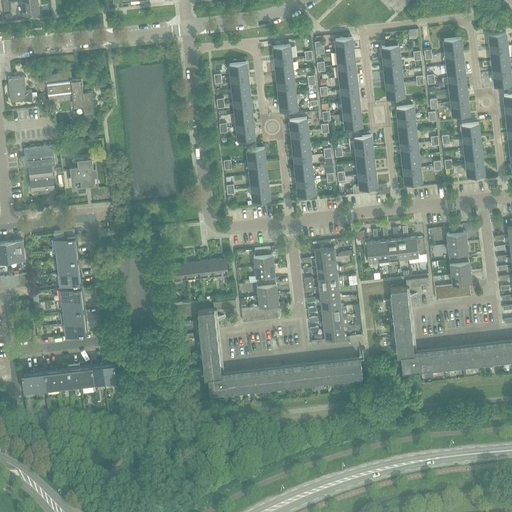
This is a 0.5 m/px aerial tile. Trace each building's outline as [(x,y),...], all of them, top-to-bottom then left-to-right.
[(39,11),(37,0),(21,0),(23,13),(39,11)] [(396,11),(407,0),(384,0),(390,6),(391,5),(396,11)] [(489,33),(491,46),(506,45),(505,32),(489,33)] [(336,39),(337,52),(353,50),(351,37),(336,39)] [(444,39),(446,52),(461,50),(460,37),(444,39)] [(321,40),(314,41),(315,46),(316,53),(324,52),(323,45),(322,45),(321,40)] [(274,46),(275,59),(290,57),(289,44),(274,46)] [(382,46),(384,59),(399,57),(397,44),(382,46)] [(491,46),(492,58),(507,57),(506,45),(491,46)] [(337,52),(338,64),(354,62),(353,50),(337,52)] [(446,52),(447,64),(462,62),(461,50),(446,52)] [(275,59),(277,71),(292,69),(290,57),(275,59)] [(384,59),(385,71),(400,69),(399,57),(384,59)] [(492,58),(493,71),(509,69),(507,57),(492,58)] [(230,64),(231,76),(247,75),(245,62),(230,64)] [(338,64),(340,76),(355,74),(354,62),(338,64)] [(447,64),(449,76),(464,74),(462,62),(447,64)] [(277,71),(278,83),(293,82),(292,69),(277,71)] [(385,71),(386,83),(401,81),(400,69),(385,71)] [(510,82),(509,69),(493,71),(495,83),(510,82)] [(50,101),(72,99),(72,98),(75,98),(75,97),(83,96),(83,94),(83,92),(81,77),(72,78),(70,71),(47,73),(46,81),(48,94),(50,101)] [(340,76),(341,88),(357,87),(355,74),(340,76)] [(449,76),(450,88),(465,87),(464,74),(449,76)] [(231,76),(233,89),(248,87),(247,75),(231,76)] [(10,102),(32,99),(31,90),(26,91),(24,76),(8,78),(10,102)] [(403,94),(401,81),(386,83),(388,96),(403,94)] [(278,83),(279,95),(294,94),(293,82),(278,83)] [(233,89),(234,101),(250,99),(248,87),(233,89)] [(341,88),(343,101),(358,99),(357,87),(341,88)] [(450,88),(451,101),(467,99),(465,87),(450,88)] [(91,91),(83,92),(83,94),(83,96),(75,97),(75,98),(72,98),(72,99),(72,104),(73,104),(73,105),(74,106),(75,106),(76,106),(77,106),(78,106),(78,105),(79,105),(79,104),(82,104),(83,113),(89,112),(89,114),(94,114),(91,91)] [(281,108),(289,107),(296,107),(296,106),(294,94),(279,95),(281,108)] [(234,101),(236,113),(251,111),(250,99),(234,101)] [(343,101),(344,113),(359,111),(358,99),(343,101)] [(468,112),(467,99),(451,101),(453,113),(468,112)] [(397,106),(398,119),(414,118),(412,105),(397,106)] [(236,113),(237,125),(252,124),(251,111),(236,113)] [(361,124),(359,111),(344,113),(345,126),(361,124)] [(290,119),(292,132),(307,131),(305,117),(304,117),(290,119)] [(398,119),(400,131),(415,130),(414,118),(398,119)] [(462,124),(464,137),(479,135),(478,122),(462,124)] [(254,136),(252,124),(237,125),(239,138),(254,136)] [(355,135),(356,147),(371,146),(370,133),(362,134),(361,128),(348,130),(349,135),(355,135)] [(400,131),(401,144),(416,142),(415,130),(400,131)] [(292,132),(293,144),(308,143),(307,131),(292,132)] [(464,137),(465,149),(480,147),(479,135),(464,137)] [(401,144),(402,156),(418,154),(416,142),(401,144)] [(293,144),(294,156),(310,155),(308,143),(293,144)] [(27,166),(29,166),(32,191),(33,194),(53,191),(53,188),(54,188),(51,165),(55,165),(53,144),(24,148),(25,155),(26,160),(27,166)] [(356,147),(358,160),(373,158),(371,146),(356,147)] [(248,149),(249,161),(265,160),(263,147),(248,149)] [(465,149),(466,161),(482,159),(480,147),(465,149)] [(402,156),(404,168),(419,167),(418,154),(402,156)] [(294,156),(296,169),(311,167),(310,155),(294,156)] [(72,179),(76,178),(78,192),(86,191),(85,183),(95,182),(94,173),(96,172),(96,166),(89,166),(89,158),(79,160),(79,158),(72,158),(73,166),(74,166),(74,168),(71,169),(72,179)] [(358,160),(359,172),(374,170),(373,158),(358,160)] [(483,172),(482,159),(466,161),(468,174),(483,172)] [(249,161),(251,174),(266,172),(265,160),(249,161)] [(296,169),(297,181),(312,179),(311,167),(296,169)] [(420,179),(419,167),(404,168),(405,181),(420,179)] [(375,183),(374,170),(359,172),(360,184),(353,185),(353,192),(371,190),(370,184),(375,183)] [(251,174),(252,186),(267,184),(266,172),(251,174)] [(314,192),(312,179),(297,181),(298,193),(314,192)] [(269,197),(267,184),(252,186),(253,199),(269,197)] [(448,226),(449,232),(446,233),(447,243),(467,241),(466,230),(463,231),(462,224),(448,226)] [(74,229),(54,231),(54,237),(56,249),(78,246),(77,235),(75,235),(74,229)] [(424,235),(406,237),(408,256),(419,255),(419,253),(426,252),(424,235)] [(406,237),(396,238),(398,257),(408,256),(406,237)] [(396,238),(386,239),(388,258),(398,257),(396,238)] [(386,239),(376,240),(378,259),(388,258),(386,239)] [(15,240),(5,242),(8,261),(17,260),(15,240)] [(23,240),(15,240),(17,260),(25,259),(23,240)] [(315,248),(316,258),(335,256),(334,246),(331,246),(331,240),(317,241),(318,247),(315,248)] [(368,261),(378,259),(376,240),(366,241),(368,261)] [(447,243),(448,253),(449,253),(449,259),(454,258),(454,256),(468,254),(468,251),(467,241),(447,243)] [(56,249),(57,261),(79,258),(78,246),(56,249)] [(253,255),(254,265),(274,263),(273,253),(271,253),(270,246),(254,248),(255,254),(253,255)] [(449,259),(450,267),(450,271),(470,269),(468,254),(454,256),(454,258),(449,259)] [(316,258),(317,268),(336,266),(335,256),(316,258)] [(226,257),(212,259),(214,276),(227,274),(226,257)] [(57,261),(58,272),(81,269),(79,258),(57,261)] [(212,259),(198,260),(200,277),(214,276),(212,259)] [(198,260),(185,262),(187,279),(200,277),(198,260)] [(173,280),(187,279),(185,262),(171,263),(173,280)] [(254,265),(256,275),(256,281),(261,280),(261,278),(275,277),(275,273),(274,263),(254,265)] [(317,268),(318,278),(337,276),(336,266),(317,268)] [(82,281),(81,269),(58,272),(60,284),(82,281)] [(470,269),(450,271),(452,283),(471,281),(470,269)] [(20,286),(28,285),(27,273),(19,274),(20,286)] [(13,281),(13,274),(0,275),(0,276),(1,288),(8,287),(7,281),(13,281)] [(13,281),(7,281),(8,287),(20,286),(19,274),(13,274),(13,281)] [(355,274),(348,274),(349,284),(351,284),(356,284),(355,274)] [(319,288),(339,286),(344,285),(343,275),(337,276),(318,278),(319,288)] [(257,285),(258,295),(277,293),(276,282),(275,277),(261,278),(261,280),(256,281),(257,285)] [(60,287),(61,299),(84,296),(82,284),(60,287)] [(319,288),(321,298),(340,295),(339,286),(319,288)] [(511,340),(414,352),(407,287),(406,286),(390,288),(391,297),(390,297),(397,354),(400,354),(402,370),(420,368),(420,369),(511,358),(511,340)] [(278,303),(277,293),(258,295),(259,305),(278,303)] [(321,298),(322,308),(341,306),(340,295),(321,298)] [(61,299),(63,311),(85,308),(84,296),(61,299)] [(341,306),(322,308),(323,318),(342,315),(347,315),(346,305),(341,306)] [(63,311),(64,322),(87,320),(85,308),(63,311)] [(353,375),(362,374),(360,358),(221,374),(214,309),(214,308),(197,310),(198,319),(204,377),(208,376),(210,392),(227,390),(227,391),(353,376),(353,375)] [(323,318),(324,327),(343,325),(342,315),(323,318)] [(88,332),(87,320),(64,322),(66,334),(88,332)] [(344,332),(343,325),(324,327),(325,338),(330,337),(337,336),(343,336),(344,335),(344,332)] [(114,358),(102,360),(105,382),(116,381),(114,358)] [(102,360),(90,361),(93,383),(105,382),(102,360)] [(90,361),(79,362),(82,385),(93,383),(90,361)] [(79,362),(67,364),(70,386),(82,385),(79,362)] [(67,364),(56,365),(59,387),(70,386),(67,364)] [(56,365),(45,366),(47,389),(59,387),(56,365)] [(45,366),(33,368),(36,390),(47,389),(45,366)] [(24,391),(36,390),(33,368),(21,369),(24,391)]
